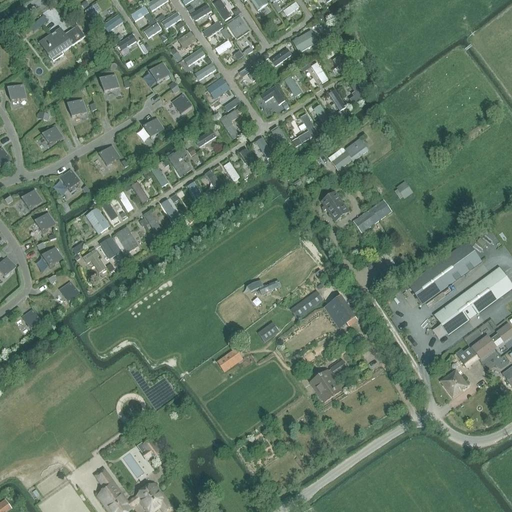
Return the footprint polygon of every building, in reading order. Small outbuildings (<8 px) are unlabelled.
[(167,0),(156,0),(147,6),(151,13),(169,2),(167,0)] [(264,0),(249,0),(258,12),(268,5),(264,0)] [(221,2),(214,6),(225,22),(231,18),(221,2)] [(296,4),(283,12),(287,17),(299,9),(296,4)] [(96,5),(92,8),(97,14),(101,12),(96,5)] [(207,6),(190,16),(194,23),(211,13),(207,6)] [(92,7),(85,12),(95,27),(99,24),(102,22),(97,14),(92,8),(92,7)] [(145,7),(132,17),(136,22),(149,13),(145,7)] [(177,14),(164,23),(167,28),(181,19),(177,14)] [(43,17),(37,22),(42,27),(47,22),(43,17)] [(118,17),(104,27),(108,33),(122,23),(118,17)] [(239,18),(227,26),(237,41),(249,33),(239,18)] [(218,23),(203,34),(207,40),(222,30),(218,23)] [(157,25),(145,33),(148,38),(156,33),(159,37),(164,34),(160,30),(157,25)] [(84,39),(85,38),(78,27),(64,36),(60,31),(40,44),(52,62),(73,48),(72,47),(84,39)] [(190,33),(177,41),(182,49),(196,41),(190,33)] [(227,33),(222,36),(226,42),(231,39),(227,33)] [(310,33),(293,43),(299,54),(317,44),(310,33)] [(133,36),(118,45),(122,51),(127,49),(137,42),(133,36)] [(229,41),(214,51),(218,56),(232,46),(229,41)] [(129,53),(127,49),(122,51),(120,53),(122,57),(129,53)] [(201,50),(184,61),(188,67),(188,68),(205,56),(201,50)] [(287,51),(271,62),(275,68),(291,57),(287,51)] [(240,52),(234,56),(238,62),(244,58),(240,52)] [(182,61),(177,53),(173,57),(178,64),(182,61)] [(341,56),(332,62),(337,68),(340,74),(349,68),(341,56)] [(317,63),(311,67),(322,84),(328,80),(317,63)] [(149,74),(157,85),(170,75),(163,64),(149,74)] [(212,65),(195,76),(199,82),(215,71),(212,65)] [(265,66),(249,77),(253,83),(269,72),(265,66)] [(335,77),(340,74),(337,68),(332,72),(335,77)] [(249,75),(246,70),(239,74),(243,79),(249,75)] [(99,81),(104,94),(119,88),(115,75),(99,81)] [(290,78),(284,82),(295,99),(301,95),(290,78)] [(222,80),(207,91),(214,101),(230,91),(222,80)] [(356,96),(349,101),(353,107),(366,98),(356,83),(350,87),(356,96)] [(7,90),(10,103),(27,99),(23,86),(7,90)] [(275,87),(260,97),(265,104),(273,98),(278,107),(285,102),(275,87)] [(335,92),(329,96),(339,113),(346,109),(335,92)] [(172,103),(181,117),(192,109),(183,96),(172,103)] [(236,99),(230,104),(233,108),(239,104),(236,99)] [(67,106),(71,118),(87,113),(82,100),(67,106)] [(233,108),(230,104),(224,108),(227,113),(233,108)] [(320,107),(314,112),(326,127),(331,123),(320,107)] [(235,112),(220,122),(233,142),(239,137),(230,124),(239,118),(235,112)] [(308,133),(298,139),(302,146),(312,139),(312,140),(318,136),(306,116),(300,119),(308,133)] [(143,129),(151,140),(164,130),(156,119),(143,129)] [(42,137),(50,148),(63,138),(55,127),(42,137)] [(278,128),(271,133),(283,151),(290,147),(278,128)] [(212,132),(195,142),(199,148),(216,138),(212,132)] [(298,140),(292,143),(296,149),(301,146),(298,140)] [(328,159),(331,164),(338,173),(352,162),(353,163),(368,152),(359,140),(344,151),(342,148),(328,159)] [(263,142),(257,145),(266,159),(272,155),(263,142)] [(98,156),(106,168),(119,158),(112,147),(98,156)] [(0,149),(0,169),(11,162),(1,149),(0,149)] [(191,149),(186,152),(190,158),(196,155),(191,149)] [(183,151),(169,161),(181,179),(187,175),(179,163),(187,157),(183,151)] [(281,151),(274,155),(276,159),(283,155),(281,151)] [(247,152),(242,155),(251,170),(256,167),(247,152)] [(230,164),(223,168),(233,183),(240,179),(230,164)] [(157,168),(152,171),(163,189),(168,185),(157,168)] [(59,179),(69,192),(80,184),(70,171),(59,179)] [(211,172),(205,176),(218,195),(224,191),(211,172)] [(148,174),(143,177),(146,182),(151,179),(148,174)] [(396,189),(397,190),(403,198),(404,200),(413,194),(404,184),(404,183),(396,189)] [(194,184),(187,188),(199,205),(205,201),(194,184)] [(138,185),(133,188),(141,203),(147,200),(138,185)] [(82,190),(86,196),(90,193),(86,187),(82,190)] [(400,200),(403,198),(397,190),(394,193),(399,200),(400,200)] [(21,201),(29,212),(42,202),(35,191),(21,201)] [(214,201),(207,191),(203,194),(209,204),(214,201)] [(335,193),(321,203),(324,207),(321,209),(323,212),(326,211),(335,223),(349,213),(335,193)] [(123,195),(118,198),(127,213),(132,210),(123,195)] [(107,201),(100,205),(112,222),(118,218),(107,201)] [(388,208),(383,201),(353,223),(361,234),(391,213),(388,208)] [(166,202),(159,206),(171,223),(177,219),(166,202)] [(97,210),(85,218),(98,237),(110,229),(97,210)] [(149,213),(143,217),(155,234),(161,230),(149,213)] [(34,223),(42,235),(56,226),(48,214),(34,223)] [(144,219),(139,223),(143,228),(144,227),(148,232),(151,230),(144,219)] [(171,224),(166,227),(170,233),(175,230),(171,224)] [(126,229),(116,235),(127,254),(138,247),(126,229)] [(99,246),(109,261),(121,254),(111,238),(99,246)] [(481,263),(466,243),(408,286),(422,305),(481,263)] [(37,247),(39,253),(45,250),(42,244),(37,247)] [(72,251),(75,256),(80,253),(79,252),(85,248),(83,244),(72,251)] [(41,258),(50,269),(63,259),(55,248),(41,258)] [(94,251),(83,259),(87,265),(91,262),(99,274),(105,270),(97,258),(99,257),(94,251)] [(0,264),(0,274),(5,279),(16,268),(6,258),(0,264)] [(511,289),(511,286),(499,269),(434,316),(448,336),(511,289)] [(259,291),(257,292),(258,295),(260,294),(261,296),(278,289),(280,288),(277,282),(264,288),(259,291)] [(59,291),(69,304),(79,297),(70,283),(59,291)] [(261,283),(247,289),(251,295),(257,292),(259,291),(264,288),(261,283)] [(290,311),(297,321),(300,318),(324,302),(317,292),(290,311)] [(323,309),(338,330),(346,325),(348,329),(350,327),(353,325),(355,324),(357,322),(340,297),(323,309)] [(21,318),(31,332),(42,324),(32,310),(21,318)] [(272,323),(257,334),(264,343),(279,333),(272,323)] [(470,349),(469,349),(478,361),(479,360),(478,360),(480,359),(480,360),(494,349),(495,348),(492,344),(500,339),(502,343),(503,344),(511,337),(511,330),(507,324),(495,333),(497,335),(489,340),(487,337),(470,349)] [(461,351),(455,355),(466,370),(472,365),(478,361),(469,349),(463,354),(461,351)] [(234,350),(217,362),(224,373),(236,365),(242,361),(234,350)] [(342,362),(330,370),(335,378),(347,370),(342,362)] [(511,367),(501,375),(511,389),(511,367)] [(467,387),(456,371),(440,382),(452,399),(463,391),(462,391),(467,387)] [(327,372),(310,383),(324,404),(341,392),(327,372)] [(146,451),(141,454),(146,461),(150,458),(151,460),(160,453),(150,439),(144,444),(143,444),(142,445),(146,451)] [(136,446),(141,454),(146,451),(142,445),(143,444),(141,442),(136,446)] [(166,463),(162,466),(163,467),(162,468),(165,472),(167,474),(175,468),(171,462),(167,465),(166,463)] [(104,491),(97,496),(108,511),(128,511),(132,510),(131,508),(140,502),(146,511),(154,511),(160,508),(162,511),(165,511),(171,508),(154,485),(132,500),(128,503),(104,469),(93,477),(104,491)] [(0,503),(0,511),(7,511),(11,509),(5,500),(0,503)]
